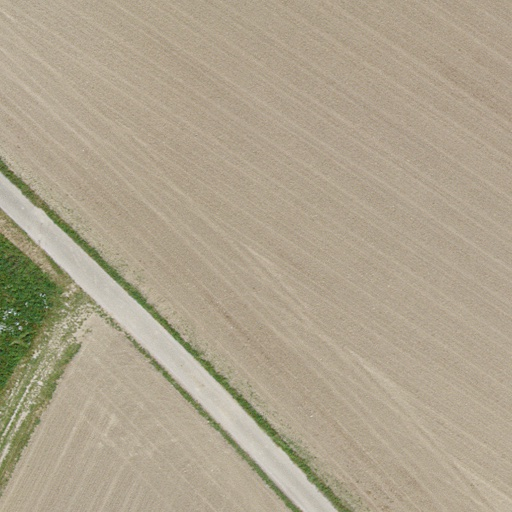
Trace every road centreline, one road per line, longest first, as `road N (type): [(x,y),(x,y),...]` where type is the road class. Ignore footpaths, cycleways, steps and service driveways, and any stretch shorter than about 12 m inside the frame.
road 1 (unclassified): [(0,190),(322,511)]
road 2 (track): [(86,274),(0,449)]
